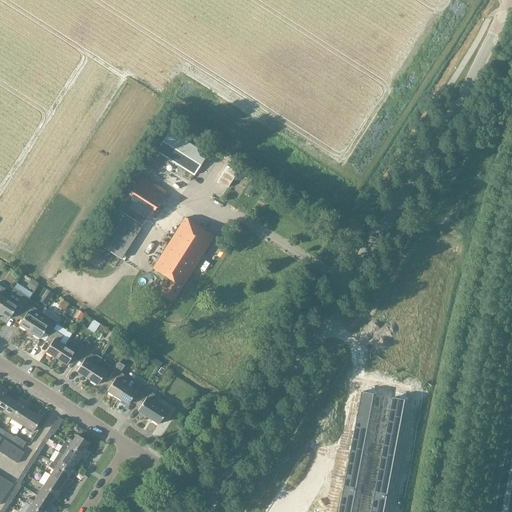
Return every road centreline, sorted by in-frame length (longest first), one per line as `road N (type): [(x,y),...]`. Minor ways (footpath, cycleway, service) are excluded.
road 1 (unclassified): [(209,497),(412,178),(509,0)]
road 2 (residential): [(126,444),(0,365)]
